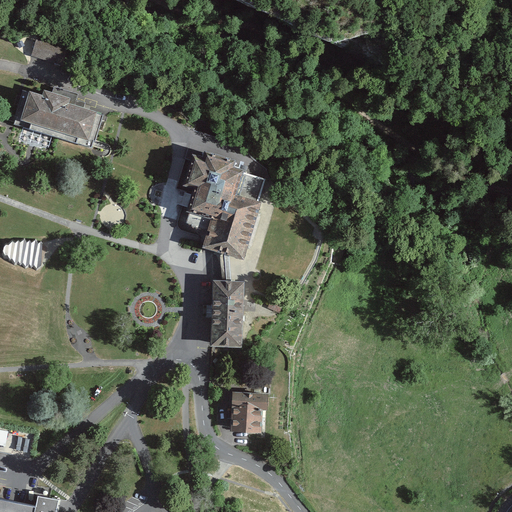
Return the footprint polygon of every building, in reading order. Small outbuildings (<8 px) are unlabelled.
[(66,48),(36,39),(31,56),(61,64),(66,48)] [(42,95),(30,92),(21,120),(90,141),(99,113),(69,104),(71,99),(44,90),(42,95)] [(203,158),(192,155),(183,187),(193,190),(188,209),(213,216),(203,249),(226,255),(245,261),(262,202),(259,201),(266,179),(243,173),(244,170),(234,167),(236,160),(205,151),(203,158)] [(4,247),(3,251),(5,255),(8,255),(10,259),(12,259),(15,263),(18,261),(20,264),(26,267),(29,264),(31,266),(34,265),(37,268),(41,266),(42,254),(42,244),(40,242),(38,244),(35,240),(32,243),(29,241),(27,243),(23,240),(21,242),(18,241),(15,243),(12,241),(9,245),(6,245),(4,247)] [(229,281),(212,281),(210,346),(242,348),(244,282),(229,281)] [(261,389),(229,388),(229,430),(261,430),(261,389)] [(0,499),(0,511),(56,511),(59,501),(38,496),(36,506),(8,501),(0,499)]
